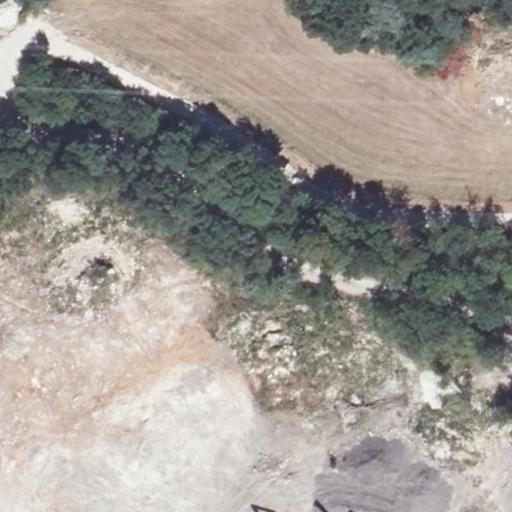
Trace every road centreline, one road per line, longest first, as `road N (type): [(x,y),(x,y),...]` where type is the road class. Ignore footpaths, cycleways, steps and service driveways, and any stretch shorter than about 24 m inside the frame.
road 1 (track): [(511,338),(322,281),(249,240),(140,154),(79,127),(0,138)]
road 2 (track): [(511,378),(455,381),(341,445),(307,467),(297,499),(302,511)]
